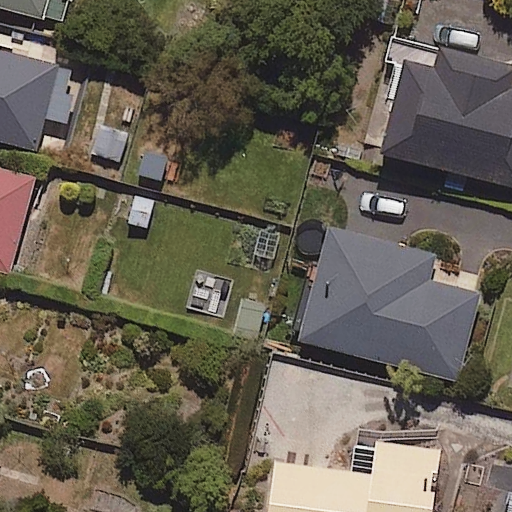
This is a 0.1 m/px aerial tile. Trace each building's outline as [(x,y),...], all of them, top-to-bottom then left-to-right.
[(0,0),(0,10),(42,21),(43,17),(62,21),(67,1),(72,2),(72,0),(0,0)] [(511,84),(511,69),(437,51),(432,72),(401,65),(378,158),(511,190),(511,90),(511,84)] [(0,54),(0,147),(36,157),(45,119),(67,124),(74,96),(66,94),(72,72),(0,54)] [(34,179),(0,170),(0,274),(10,277),(34,179)] [(157,202),(121,192),(113,223),(149,233),(157,202)] [(434,259),(326,232),(298,345),(459,386),(482,296),(428,283),(434,259)] [(371,477),(274,464),(267,511),(431,511),(439,453),(375,445),(371,477)]
